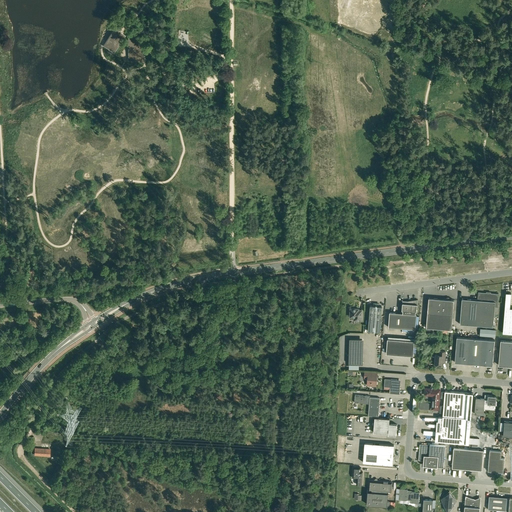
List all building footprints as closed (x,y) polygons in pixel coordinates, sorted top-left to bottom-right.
[(115,29),(104,45),(114,52),(125,36),(115,29)] [(139,35),(128,36),(131,59),(143,58),(139,35)] [(498,294),(490,293),(490,294),(487,294),(487,293),(479,292),(478,300),(462,299),(460,324),(493,327),(495,307),(497,307),(498,294)] [(511,333),(511,308),(510,308),(511,293),(506,293),(503,333),(511,333)] [(426,327),(451,329),(454,300),(449,299),(449,297),(438,298),(429,298),(426,327)] [(418,299),(405,301),(405,303),(402,303),(402,310),(403,310),(403,313),(390,312),(388,327),(415,329),(417,314),(416,314),(416,311),(417,311),(418,299)] [(370,305),(368,331),(380,332),(382,306),(370,305)] [(350,317),(354,317),(354,318),(358,318),(358,320),(361,320),(362,311),(360,311),(359,311),(359,309),(350,308),(350,317)] [(467,363),(469,338),(457,337),(455,362),(467,363)] [(362,338),(349,338),(349,363),(362,363),(362,338)] [(400,354),(401,340),(388,338),(386,353),(400,354)] [(482,339),(469,338),(467,363),(480,364),(482,339)] [(482,339),(480,364),(493,365),(495,340),(482,339)] [(415,341),(401,340),(400,354),(413,356),(415,341)] [(511,366),(511,341),(501,340),(499,365),(511,366)] [(445,362),(445,358),(446,352),(439,351),(439,355),(436,355),(435,364),(442,364),(442,362),(445,362)] [(376,386),(376,385),(377,372),(365,371),(364,378),(367,378),(366,385),(376,386)] [(397,379),(391,379),(385,378),(384,387),(390,387),(390,393),(400,394),(400,384),(397,379)] [(438,409),(439,400),(440,389),(425,388),(425,395),(433,395),(432,409),(438,409)] [(436,431),(435,441),(469,444),(473,393),(470,393),(450,391),(448,391),(445,391),(443,417),(438,416),(438,421),(437,420),(436,431)] [(489,396),(489,395),(485,394),(485,398),(484,406),(488,407),(489,404),(492,404),(492,405),(496,405),(497,401),(496,401),(496,396),(489,396)] [(369,404),(370,397),(370,396),(355,395),(354,403),(369,404)] [(370,397),(369,404),(368,416),(379,416),(380,398),(370,397)] [(484,414),(484,406),(485,398),(476,398),(475,413),(484,414)] [(374,432),(388,433),(388,435),(396,435),(397,424),(389,423),(390,418),(375,417),(374,432)] [(511,436),(511,421),(504,421),(503,436),(511,436)] [(365,442),(364,452),(393,455),(394,445),(365,442)] [(444,467),(445,445),(430,444),(430,445),(428,444),(420,444),(419,460),(424,460),(423,465),(428,466),(438,467),(438,466),(444,467)] [(490,450),(488,471),(503,472),(505,458),(501,458),(501,451),(502,446),(490,445),(490,448),(495,448),(495,450),(490,450)] [(452,468),(467,469),(469,449),(454,448),(452,468)] [(484,450),(469,449),(467,469),(482,470),(484,450)] [(393,465),(393,455),(364,452),(363,462),(393,465)] [(360,471),(361,467),(353,466),(353,478),(357,478),(357,484),(362,485),(363,471),(360,471)] [(391,492),(392,482),(378,481),(377,481),(376,479),(376,478),(373,480),(369,480),(368,490),(368,491),(367,504),(387,506),(387,508),(390,508),(390,507),(395,508),(395,507),(395,504),(395,502),(390,501),(388,501),(388,492),(391,492)] [(400,488),(399,500),(407,500),(411,500),(411,503),(419,503),(420,492),(412,491),(412,492),(407,492),(408,489),(400,488)] [(448,511),(456,501),(450,493),(442,499),(448,511)] [(479,511),(481,499),(476,499),(475,499),(466,496),(465,496),(464,511),(479,511)] [(507,497),(489,496),(488,509),(506,510),(507,497)] [(432,511),(433,500),(424,499),(422,511),(432,511)]
